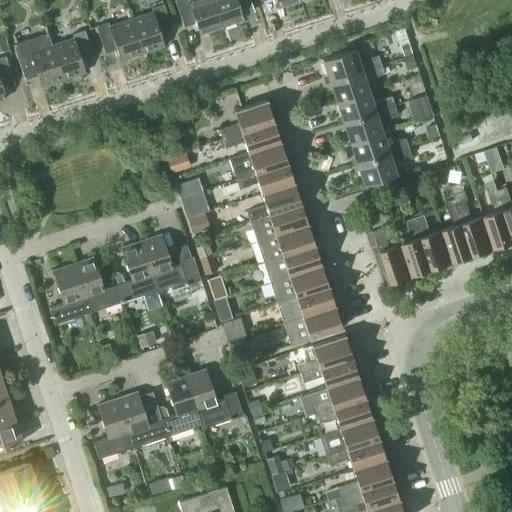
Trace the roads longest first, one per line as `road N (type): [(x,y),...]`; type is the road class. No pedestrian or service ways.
road 1 (residential): [(0,140),(402,0)]
road 2 (residential): [(417,356),(386,314),(356,248),(331,232),(281,78)]
road 3 (residential): [(53,394),(223,335)]
road 4 (residential): [(7,259),(175,201)]
road 5 (tertiary): [(458,511),(420,397),(417,356)]
road 6 (residential): [(53,394),(7,259)]
road 7 (residential): [(93,511),(53,394)]
